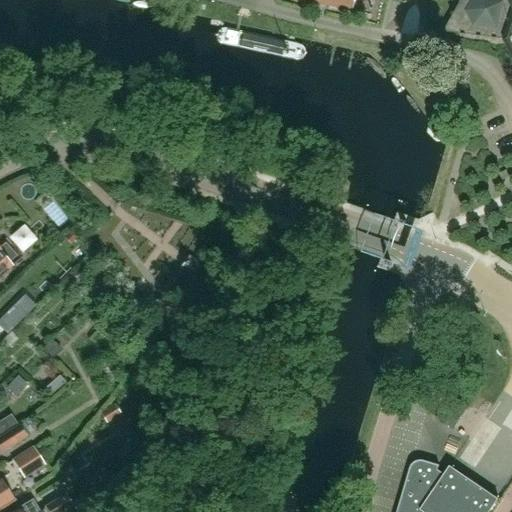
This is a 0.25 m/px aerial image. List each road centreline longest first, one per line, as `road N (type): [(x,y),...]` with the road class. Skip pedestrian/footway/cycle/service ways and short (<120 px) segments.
road 1 (tertiary): [(434,255),(105,143),(53,141),(0,161)]
road 2 (residential): [(511,107),(489,62),(234,0)]
road 3 (residential): [(366,511),(434,255)]
